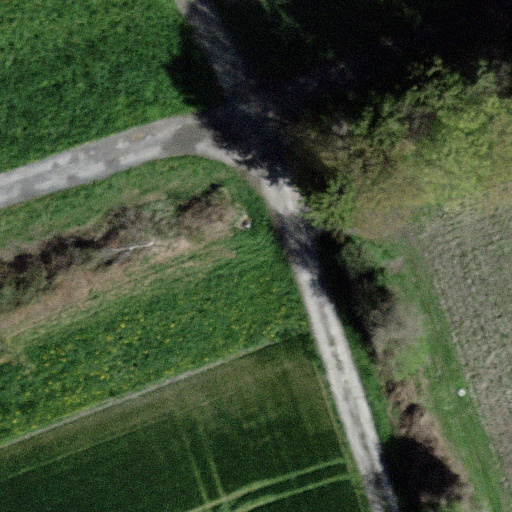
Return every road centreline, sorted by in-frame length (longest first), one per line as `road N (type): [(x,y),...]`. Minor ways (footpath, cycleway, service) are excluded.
road 1 (track): [(391,511),(296,217),(256,123)]
road 2 (track): [(0,192),(256,123)]
road 3 (track): [(256,123),(191,0)]
